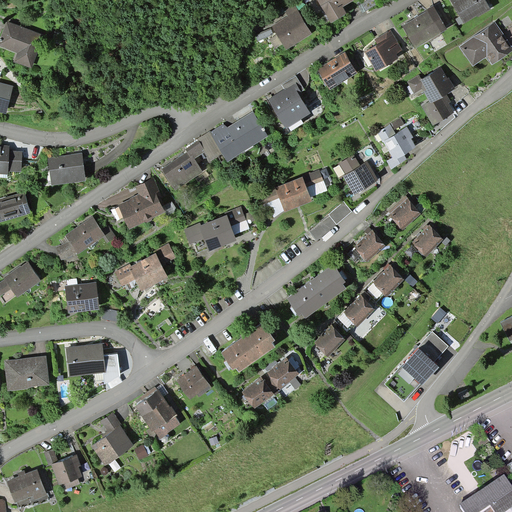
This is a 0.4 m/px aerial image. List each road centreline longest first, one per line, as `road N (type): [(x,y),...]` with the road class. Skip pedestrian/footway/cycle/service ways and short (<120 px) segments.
road 1 (residential): [(511,77),(291,270),(152,371)]
road 2 (residential): [(194,129),(406,0)]
road 3 (residential): [(0,263),(194,129)]
road 4 (residential): [(0,128),(82,137),(167,108),(194,129)]
road 5 (residential): [(511,279),(431,394),(425,416),(432,431)]
road 6 (secondary): [(273,511),(432,431)]
road 7 (residential): [(152,371),(0,454)]
road 8 (residential): [(152,371),(133,344),(101,328),(0,339)]
road 9 (track): [(212,117),(261,0)]
